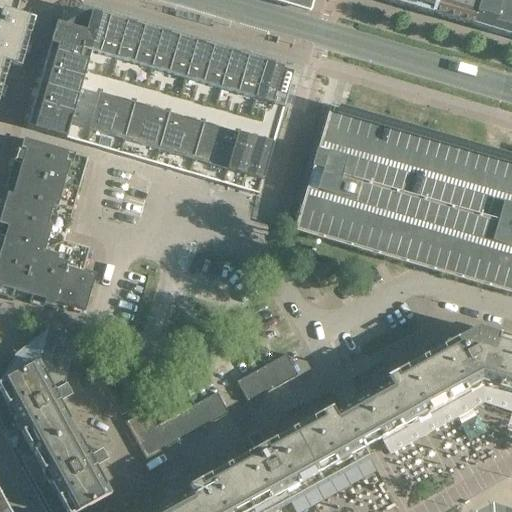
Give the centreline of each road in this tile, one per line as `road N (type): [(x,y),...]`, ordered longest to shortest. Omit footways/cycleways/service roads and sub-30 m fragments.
road 1 (unclassified): [(98,511),(184,453),(332,376),(313,335)]
road 2 (unclassified): [(313,335),(258,237),(294,124)]
road 3 (unclassified): [(313,335),(406,284),(511,307)]
road 4 (unclassified): [(80,227),(123,238),(99,332)]
